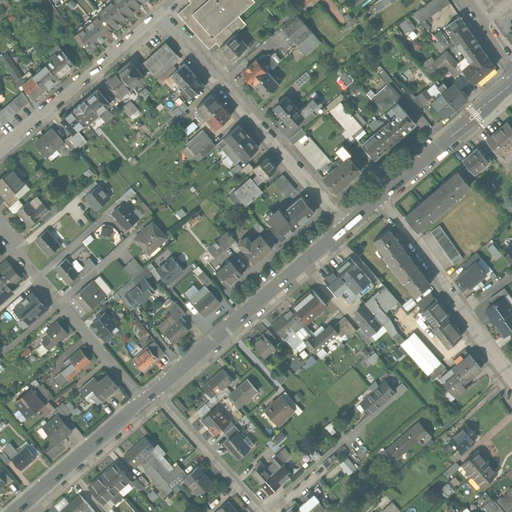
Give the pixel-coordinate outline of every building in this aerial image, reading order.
[(77,6),(73,0),(68,4),(72,10),(77,6)] [(125,20),(132,13),(120,0),(114,0),(110,3),(125,20)] [(120,0),(132,13),(140,7),(133,0),(120,0)] [(216,43),(220,48),(237,33),(247,24),(239,16),(256,2),(253,0),(189,0),(191,1),(177,13),(209,49),(216,43)] [(378,11),(391,2),(390,0),(380,0),(379,1),(374,5),(378,11)] [(415,2),(412,0),(408,0),(403,4),(406,9),(415,2)] [(449,4),(446,0),(434,0),(416,13),(428,29),(430,28),(425,21),(449,4)] [(116,27),(125,20),(110,3),(102,11),(103,12),(116,27)] [(116,27),(103,12),(95,18),(110,36),(117,29),(116,27)] [(306,58),(322,43),(298,16),(282,31),(306,58)] [(102,42),(110,36),(95,18),(87,25),(102,42)] [(404,34),(405,36),(416,29),(408,18),(398,26),(404,34)] [(460,18),(446,28),(454,40),(465,55),(479,45),(460,18)] [(93,50),(102,42),(87,25),(78,33),(88,44),(93,50)] [(411,43),(421,36),(417,31),(407,38),(411,43)] [(447,42),(440,32),(435,36),(445,49),(450,45),(447,42)] [(88,44),(78,33),(74,37),(83,48),(88,44)] [(237,33),(220,48),(231,60),(248,45),(237,33)] [(404,34),(399,38),(412,56),(417,52),(411,43),(407,38),(405,36),(404,34)] [(451,39),(447,42),(450,45),(445,49),(446,52),(449,50),(452,54),(458,62),(465,55),(454,40),(452,41),(451,39)] [(166,44),(143,65),(154,78),(165,68),(177,57),(166,44)] [(495,67),(479,45),(465,55),(458,62),(465,69),(463,71),(471,80),(475,85),(495,67)] [(46,62),(47,63),(61,80),(77,67),(61,49),(46,62)] [(434,62),(441,71),(446,66),(456,77),(463,71),(465,69),(458,62),(452,54),(449,50),(446,52),(435,62),(434,62)] [(13,74),(21,84),(25,80),(7,55),(2,59),(13,74)] [(243,74),(253,86),(268,72),(277,63),(269,55),(263,62),(260,59),(243,74)] [(181,61),(177,57),(165,68),(168,72),(181,61)] [(434,62),(435,62),(431,57),(422,65),(426,69),(434,62)] [(131,62),(119,73),(132,88),(144,77),(131,62)] [(424,71),(439,87),(444,82),(437,73),(441,71),(434,62),(426,69),(424,71)] [(32,75),(46,92),(61,80),(47,63),(32,75)] [(184,64),(172,75),(182,86),(194,74),(184,64)] [(106,80),(121,97),(132,88),(119,73),(117,71),(106,80)] [(460,89),(471,80),(463,71),(456,77),(454,82),(460,89)] [(268,72),(253,86),(265,98),(279,84),(268,72)] [(293,83),(299,89),(312,78),(306,72),(293,83)] [(204,86),(194,74),(182,86),(178,89),(188,100),(204,86)] [(21,84),(35,101),(46,92),(32,75),(25,80),(21,84)] [(442,93),(456,109),(468,98),(460,89),(454,82),(448,87),(444,82),(439,87),(438,88),(442,93)] [(372,98),(386,114),(399,102),(403,99),(389,83),(372,98)] [(98,90),(85,101),(98,117),(103,122),(111,115),(107,111),(112,107),(98,90)] [(184,99),(178,91),(168,98),(174,106),(184,99)] [(429,102),(421,93),(416,98),(423,107),(429,102)] [(430,104),(444,119),(456,109),(442,93),(434,100),(430,104)] [(0,127),(28,103),(21,95),(1,111),(0,112),(0,127)] [(222,106),(213,95),(198,108),(202,112),(197,116),(203,123),(207,119),(222,106)] [(288,95),(274,107),(285,120),(299,108),(288,95)] [(327,108),(331,113),(343,103),(344,102),(339,97),(327,108)] [(293,129),(320,106),(314,99),(301,110),(299,108),(285,120),(293,129)] [(85,101),(73,111),(86,126),(98,117),(85,101)] [(129,101),(121,108),(131,121),(140,114),(129,101)] [(386,114),(392,119),(405,134),(418,123),(399,102),(386,114)] [(189,108),(185,103),(172,114),(176,118),(185,111),(189,108)] [(346,131),(352,137),(364,127),(343,103),(331,113),(346,131)] [(232,117),(222,106),(207,119),(216,130),(232,117)] [(73,111),(62,121),(75,136),(79,133),(86,126),(73,111)] [(185,111),(176,118),(174,121),(178,125),(189,115),(185,111)] [(378,131),(392,147),(405,134),(392,119),(388,122),(378,131)] [(374,127),(378,131),(388,122),(386,120),(381,121),(374,127)] [(195,128),(191,123),(184,130),(188,134),(195,128)] [(487,141),(502,158),(511,148),(511,126),(509,123),(487,141)] [(241,125),(222,141),(224,144),(221,147),(229,155),(251,137),(241,125)] [(301,129),(289,141),(294,147),(307,135),(303,131),(301,129)] [(50,130),(34,145),(46,159),(56,151),(60,155),(67,149),(62,144),(50,130)] [(211,141),(203,130),(186,144),(189,148),(194,155),(211,141)] [(337,139),(342,144),(348,150),(353,145),(350,142),(354,138),(352,137),(346,131),(337,139)] [(392,147),(378,131),(362,145),(376,160),(392,147)] [(75,136),(69,141),(77,150),(86,141),(79,133),(75,136)] [(261,149),(251,137),(229,155),(237,164),(240,162),(242,165),(261,149)] [(67,140),(62,144),(67,149),(71,154),(77,150),(69,141),(67,140)] [(216,147),(211,141),(194,155),(191,159),(196,164),(216,147)] [(335,150),(345,161),(350,156),(352,154),(348,150),(342,144),(335,150)] [(463,160),(475,175),(491,162),(479,147),(463,160)] [(194,155),(189,148),(183,153),(188,159),(194,155)] [(322,151),(317,155),(321,159),(325,156),(322,151)] [(267,156),(252,169),(259,177),(263,182),(265,183),(280,170),(267,156)] [(345,161),(337,168),(350,183),(363,171),(350,156),(345,161)] [(138,164),(134,159),(130,163),(134,168),(138,164)] [(246,164),(240,169),(244,174),(250,169),(246,164)] [(10,167),(0,175),(0,198),(4,202),(13,194),(25,184),(10,167)] [(102,167),(98,170),(102,176),(106,172),(102,167)] [(337,168),(323,180),(337,195),(350,183),(337,168)] [(89,170),(84,176),(89,180),(94,175),(89,170)] [(460,171),(434,193),(447,209),(473,187),(460,171)] [(282,175),(274,183),(287,197),(295,189),(282,175)] [(251,180),(229,199),(241,213),(246,208),(263,194),(262,192),(257,187),(263,182),(259,177),(253,182),(251,180)] [(92,183),(85,189),(89,194),(96,188),(92,183)] [(13,194),(18,200),(29,189),(25,184),(13,194)] [(97,187),(96,188),(89,194),(84,198),(95,210),(108,199),(97,187)] [(134,195),(130,191),(117,203),(121,208),(123,205),(134,195)] [(434,193),(407,217),(420,232),(447,209),(434,193)] [(268,217),(285,237),(315,211),(302,197),(283,214),(278,208),(268,217)] [(28,204),(16,214),(30,230),(42,219),(50,212),(43,204),(35,211),(28,204)] [(121,208),(110,217),(124,232),(137,221),(123,205),(121,208)] [(42,219),(45,223),(57,211),(54,208),(50,212),(42,219)] [(198,216),(190,222),(192,225),(200,218),(198,216)] [(80,228),(87,223),(83,219),(76,224),(80,228)] [(258,224),(254,227),(259,234),(264,230),(258,224)] [(151,225),(133,241),(148,256),(165,240),(151,225)] [(439,227),(430,233),(454,266),(463,260),(439,227)] [(373,245),(394,271),(412,256),(391,230),(373,245)] [(46,232),(35,241),(48,255),(59,246),(46,232)] [(236,243),(227,233),(207,251),(214,259),(220,254),(221,255),(236,243)] [(238,245),(256,265),(274,251),(261,236),(254,242),(249,236),(238,245)] [(90,237),(83,243),(87,248),(94,241),(92,239),(90,237)] [(493,242),(487,247),(496,258),(502,254),(493,242)] [(89,256),(82,260),(86,266),(78,271),(81,275),(95,266),(89,256)] [(412,256),(394,271),(416,298),(434,283),(412,256)] [(356,294),(370,281),(349,257),(334,270),(349,287),(356,294)] [(171,258),(156,270),(168,284),(183,271),(171,258)] [(216,273),(227,286),(242,274),(230,260),(216,273)] [(65,261),(55,270),(68,284),(78,275),(65,261)] [(134,261),(125,269),(134,280),(144,272),(134,261)] [(471,292),(490,275),(478,261),(458,277),(471,292)] [(203,271),(204,272),(221,292),(227,286),(216,273),(208,264),(206,266),(203,271)] [(13,287),(21,280),(11,269),(1,278),(4,282),(0,285),(0,305),(1,307),(18,292),(13,287)] [(145,282),(152,276),(146,270),(144,272),(134,280),(132,282),(137,288),(145,282)] [(349,287),(334,270),(324,279),(329,285),(327,287),(337,298),(349,287)] [(212,282),(204,272),(198,277),(206,286),(212,282)] [(92,282),(73,298),(87,313),(105,297),(92,282)] [(124,299),(135,312),(155,295),(145,282),(124,299)] [(199,293),(197,295),(200,299),(208,291),(205,287),(199,293)] [(385,287),(365,305),(382,324),(389,317),(385,313),(397,302),(385,287)] [(505,289),(490,300),(494,306),(506,298),(509,295),(505,289)] [(191,301),(205,316),(219,302),(208,291),(200,299),(197,295),(196,296),(191,301)] [(417,305),(424,313),(438,301),(431,293),(417,305)] [(308,328),(328,310),(314,294),(294,312),(308,328)] [(17,320),(24,329),(45,311),(33,298),(16,312),(20,317),(17,320)] [(487,311),(496,324),(511,312),(511,305),(506,298),(494,306),(487,311)] [(438,301),(424,313),(435,325),(432,328),(448,347),(463,334),(447,317),(450,314),(438,301)] [(171,317),(158,327),(165,334),(179,322),(187,316),(175,302),(165,310),(171,317)] [(369,335),(382,324),(365,305),(364,304),(355,312),(357,315),(354,318),(369,335)] [(308,328),(294,312),(285,320),(303,341),(317,356),(343,332),(349,338),(356,332),(341,316),(317,337),(308,328)] [(511,312),(496,324),(506,338),(511,333),(511,312)] [(93,323),(105,336),(115,327),(104,314),(93,323)] [(382,324),(400,345),(405,341),(397,332),(389,317),(382,324)] [(303,341),(285,320),(275,329),(294,350),(303,341)] [(174,345),(188,333),(179,322),(165,334),(174,345)] [(43,346),(48,352),(67,336),(56,324),(45,334),(48,336),(40,343),(43,346)] [(102,339),(105,343),(119,331),(115,327),(105,336),(102,339)] [(441,364),(414,333),(405,341),(400,345),(428,376),(439,365),(441,364)] [(257,347),(269,361),(279,352),(267,338),(257,347)] [(156,345),(150,350),(159,359),(164,354),(156,345)] [(43,346),(37,351),(43,357),(48,352),(43,346)] [(390,351),(399,360),(405,355),(396,346),(390,351)] [(453,360),(457,364),(469,353),(465,349),(453,360)] [(135,363),(144,373),(159,359),(150,350),(135,363)] [(69,382),(91,364),(80,352),(70,361),(73,364),(62,374),(62,375),(69,382)] [(457,364),(453,368),(453,369),(466,382),(482,368),(469,353),(457,364)] [(439,365),(428,376),(432,381),(445,371),(439,365)] [(223,369),(212,378),(223,391),(226,394),(240,409),(258,394),(246,380),(232,392),(227,387),(234,381),(223,369)] [(439,382),(454,398),(468,385),(466,382),(453,369),(439,382)] [(62,375),(56,380),(62,388),(69,382),(62,375)] [(275,380),(281,386),(287,381),(281,375),(275,380)] [(80,391),(95,409),(119,390),(108,377),(99,384),(95,378),(80,391)] [(201,388),(212,401),(217,397),(219,400),(226,394),(223,391),(212,378),(201,388)] [(390,384),(377,396),(385,405),(395,396),(398,394),(395,391),(390,384)] [(398,394),(395,396),(398,400),(408,391),(403,385),(395,391),(398,394)] [(14,403),(29,420),(40,411),(44,406),(30,390),(14,403)] [(285,393),(281,397),(295,412),(298,416),(303,412),(285,393)] [(371,417),(385,405),(377,396),(363,408),(371,417)] [(265,412),(279,427),(295,412),(281,397),(265,412)] [(55,411),(58,414),(63,420),(71,413),(77,408),(71,401),(66,405),(64,403),(55,411)] [(40,411),(46,417),(54,409),(48,403),(44,406),(40,411)] [(216,405),(200,418),(214,435),(221,429),(230,421),(216,405)] [(77,408),(71,413),(76,418),(81,413),(77,408)] [(41,429),(55,445),(72,431),(63,420),(58,414),(41,429)] [(221,429),(230,439),(238,432),(239,431),(230,421),(221,429)] [(324,426),(330,435),(337,429),(331,421),(324,426)] [(420,422),(386,452),(395,463),(419,442),(423,447),(433,437),(420,422)] [(472,442),(479,435),(470,425),(450,443),(451,444),(459,453),(472,442)] [(230,439),(225,444),(238,459),(252,447),(238,432),(230,439)] [(146,436),(135,446),(148,460),(156,452),(159,450),(146,436)] [(475,446),(472,442),(459,453),(463,457),(475,446)] [(34,458),(38,454),(29,444),(25,449),(34,458)] [(457,463),(463,457),(459,453),(451,444),(444,450),(455,464),(457,463)] [(11,460),(20,470),(34,458),(25,449),(23,446),(16,452),(11,446),(4,452),(11,460)] [(151,464),(148,460),(135,446),(124,455),(136,468),(140,464),(145,470),(151,464)] [(344,446),(322,465),(326,469),(348,450),(344,446)] [(284,450),(276,457),(284,466),(292,459),(284,450)] [(480,451),(463,466),(473,477),(489,463),(490,462),(480,451)] [(11,460),(4,452),(0,455),(0,456),(7,464),(11,460)] [(151,464),(175,490),(184,482),(173,470),(156,452),(148,460),(151,464)] [(272,460),(275,464),(280,469),(284,466),(276,457),(272,460)] [(346,459),(339,465),(344,470),(351,464),(346,459)] [(181,463),(173,470),(184,482),(192,474),(181,463)] [(443,474),(448,479),(461,468),(457,463),(455,464),(443,474)] [(489,463),(473,477),(482,487),(498,473),(489,463)] [(175,490),(151,464),(145,470),(143,472),(160,490),(155,494),(158,497),(162,502),(175,490)] [(252,475),(261,485),(280,469),(275,464),(268,470),(264,465),(252,475)] [(351,464),(344,470),(349,475),(355,469),(351,464)] [(117,465),(104,476),(121,496),(134,485),(133,484),(117,465)] [(280,469),(261,485),(270,496),(293,477),(284,466),(280,469)] [(214,484),(199,468),(192,474),(184,482),(198,498),(214,484)] [(0,475),(0,476),(7,484),(12,480),(4,471),(2,474),(0,475)] [(104,476),(90,488),(108,508),(111,505),(120,497),(121,496),(104,476)] [(140,491),(148,483),(142,476),(133,484),(134,485),(140,491)] [(448,484),(440,491),(447,499),(455,492),(448,484)] [(153,491),(147,496),(152,502),(158,497),(155,494),(153,491)] [(295,504),(286,511),(311,511),(321,503),(311,491),(302,500),(306,505),(300,510),(295,504)] [(93,511),(78,496),(68,504),(75,511),(93,511)] [(111,505),(117,511),(132,511),(120,497),(111,505)] [(501,511),(491,500),(481,509),(484,511),(501,511)] [(218,511),(219,511),(237,511),(228,502),(218,511)] [(321,503),(311,511),(324,511),(327,510),(321,503)] [(392,503),(381,511),(399,511),(400,511),(392,503)]
